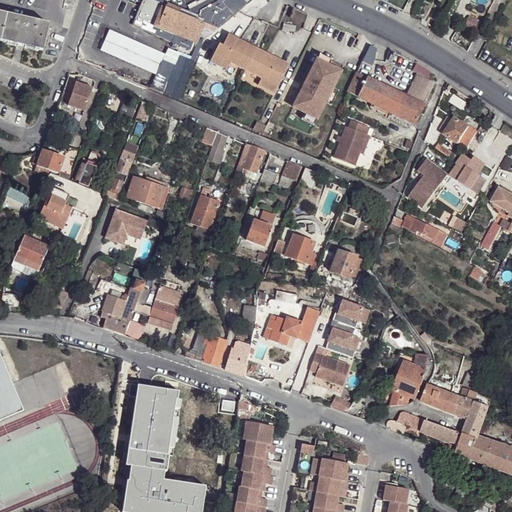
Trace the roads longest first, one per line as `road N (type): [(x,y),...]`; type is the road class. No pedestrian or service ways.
road 1 (residential): [(0,323),(124,340),(342,419),(403,447),(420,464),(434,505),(449,511)]
road 2 (residential): [(65,62),(382,196),(398,192),(448,64)]
road 3 (primary): [(326,0),(448,64)]
